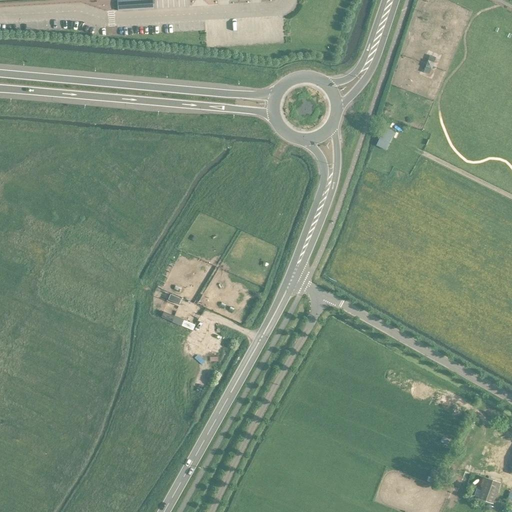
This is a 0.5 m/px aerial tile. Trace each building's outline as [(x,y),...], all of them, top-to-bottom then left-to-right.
[(152,0),(116,0),(117,11),(153,9),(152,0)] [(428,60),(425,67),(431,69),(434,63),(428,60)] [(386,150),(394,133),(385,129),(377,145),(386,150)] [(179,304),(181,298),(171,294),(168,300),(179,304)] [(163,312),(161,318),(194,329),(196,323),(163,312)] [(238,335),(228,329),(225,335),(234,341),(238,335)] [(485,478),(479,498),(492,503),(499,483),(485,478)]
